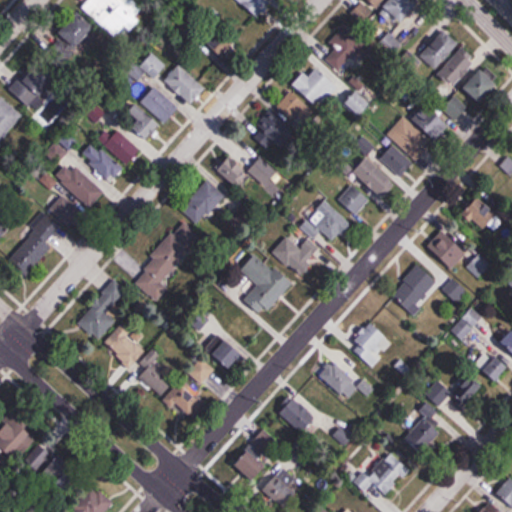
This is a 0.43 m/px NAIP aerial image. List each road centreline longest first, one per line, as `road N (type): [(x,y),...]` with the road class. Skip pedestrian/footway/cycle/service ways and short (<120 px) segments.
road 1 (residential): [(511,98),(141,511)]
road 2 (residential): [(317,0),(0,352)]
road 3 (residential): [(229,511),(0,306)]
road 4 (residential): [(0,350),(182,511)]
road 5 (residential): [(511,416),(425,511)]
